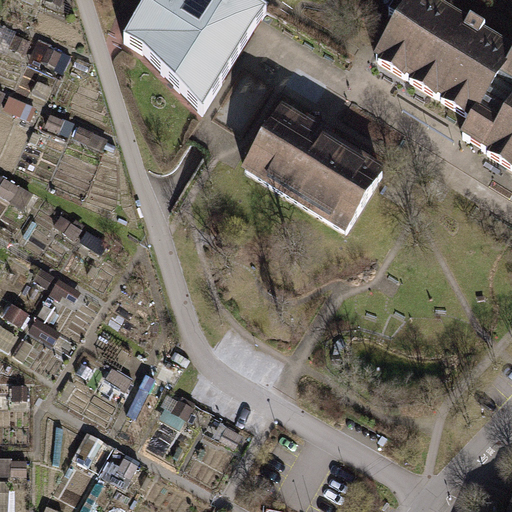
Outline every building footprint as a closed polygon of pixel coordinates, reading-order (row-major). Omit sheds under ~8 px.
[(121,41),(208,124),(259,29),(266,16),(272,4),(264,0),(143,0),(126,34),(121,41)] [(511,42),(436,0),(410,0),(379,55),(485,114),(470,140),(511,163),(511,42)] [(278,109),(244,171),(351,236),(389,172),(278,109)] [(28,211),(37,195),(7,178),(0,190),(0,210),(7,199),(28,211)] [(102,390),(122,402),(136,379),(116,367),(102,390)] [(144,389),(131,413),(139,418),(152,394),(144,389)] [(89,436),(78,460),(89,465),(100,442),(89,436)] [(0,461),(0,475),(29,476),(29,462),(0,461)] [(0,511),(15,511),(15,480),(0,480),(0,511)]
